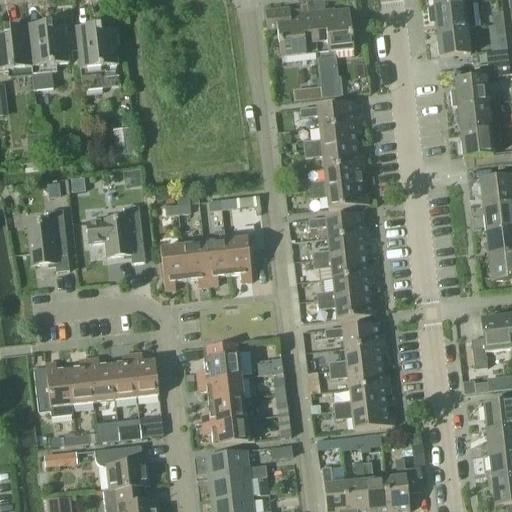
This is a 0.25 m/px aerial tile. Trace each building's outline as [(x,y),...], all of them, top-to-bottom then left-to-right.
[(464,0),(432,0),(434,9),(465,5),(464,0)] [(434,9),(428,10),(430,25),(436,24),(437,34),(468,30),(475,29),(472,5),(465,5),(434,9)] [(281,61),(318,57),(314,21),(303,23),(302,17),(291,19),(290,11),(266,14),(268,33),(278,32),(281,61)] [(314,21),(318,57),(354,53),(350,12),(325,15),(325,20),(314,21)] [(493,27),(503,26),(502,14),(491,15),(493,27)] [(27,28),(32,77),(34,93),(53,91),(51,75),(56,75),(56,68),(68,66),(64,32),(52,33),(51,26),(27,28)] [(505,39),(503,26),(493,27),(494,41),(505,39)] [(8,80),(32,77),(27,28),(3,31),(4,38),(0,38),(0,73),(8,73),(8,80)] [(88,29),(76,30),(81,79),(82,93),(102,91),(101,78),(107,77),(106,69),(117,68),(114,34),(101,36),(88,37),(88,29)] [(471,56),(468,30),(437,34),(440,60),(471,56)] [(488,67),(509,65),(508,52),(487,55),(488,67)] [(509,65),(488,67),(490,80),(511,78),(509,65)] [(457,93),(453,93),(455,109),(458,109),(489,106),(486,80),(456,84),(457,93)] [(321,85),(322,98),(343,96),(341,83),(321,85)] [(320,90),(306,92),(307,103),(321,101),(320,90)] [(319,131),(360,127),(359,117),(354,117),(353,106),(300,112),(301,121),(317,119),(319,131)] [(489,106),(458,109),(461,134),(491,130),(489,106)] [(361,136),(360,127),(319,131),(320,143),(303,145),(304,153),(357,147),(356,136),(361,136)] [(115,158),(135,156),(133,130),(112,132),(115,158)] [(491,130),(461,134),(464,160),(494,156),(491,130)] [(80,139),(75,140),(76,152),(80,152),(81,158),(88,157),(86,139),(80,139)] [(358,157),(357,147),(304,153),(305,161),(322,160),(323,172),(364,167),(363,156),(358,157)] [(365,176),(364,167),(323,172),(324,183),(308,185),(309,194),(362,188),(361,176),(365,176)] [(85,196),(83,180),(71,182),(73,198),(85,196)] [(483,209),(511,206),(511,186),(511,180),(481,183),(483,209)] [(61,188),(45,189),(46,202),(62,201),(61,188)] [(363,198),(362,188),(309,194),(310,202),(327,200),(328,213),(369,209),(368,198),(363,198)] [(238,201),(220,204),(221,212),(240,210),(238,201)] [(221,212),(220,204),(208,205),(209,214),(221,212)] [(486,234),(511,231),(511,206),(483,209),(486,234)] [(189,208),(177,209),(178,217),(190,216),(189,208)] [(103,223),(86,225),(89,247),(105,245),(107,261),(130,258),(131,267),(145,265),(139,209),(123,211),(124,221),(103,223)] [(178,217),(177,209),(165,210),(166,218),(178,217)] [(55,275),(69,273),(63,213),(47,214),(48,224),(26,227),(31,269),(54,266),(55,275)] [(326,230),(328,242),(369,237),(368,228),(362,228),(361,217),(309,223),(310,232),(326,230)] [(511,255),(511,231),(486,234),(489,258),(511,255)] [(215,245),(203,246),(208,289),(218,288),(217,280),(229,279),(225,244),(224,244),(223,234),(214,234),(215,245)] [(369,237),(328,242),(329,254),(313,256),(313,264),(365,258),(364,247),(370,246),(369,237)] [(225,244),(229,279),(241,277),(242,286),(252,285),(247,241),(225,244)] [(182,249),(186,284),(198,282),(199,291),(208,289),(203,246),(182,249)] [(174,285),(186,284),(182,249),(160,251),(164,294),(175,293),(174,285)] [(511,282),(511,255),(489,258),(492,285),(511,282)] [(367,269),(365,258),(313,264),(314,272),(331,270),(332,282),(373,278),(372,268),(367,269)] [(374,287),(373,278),(332,282),(333,294),(317,296),(318,304),(370,299),(369,288),(374,287)] [(371,309),(370,299),(318,304),(319,312),(336,310),(337,323),(377,319),(376,308),(371,309)] [(511,352),(507,320),(482,323),(484,342),(472,343),(475,373),(487,371),(485,355),(511,352)] [(345,352),(386,348),(384,337),(379,338),(378,327),(326,333),(327,342),(343,340),(345,352)] [(196,376),(197,385),(240,380),(236,346),(205,350),(207,362),(203,362),(204,375),(196,376)] [(386,357),(386,348),(345,352),(346,364),(329,366),(330,374),(383,369),(381,357),(386,357)] [(131,357),(136,400),(158,398),(154,363),(142,364),(141,356),(131,357)] [(115,403),(136,400),(131,357),(122,358),(123,366),(111,368),(115,403)] [(115,403),(111,368),(99,369),(98,361),(88,362),(93,405),(115,403)] [(72,408),(93,405),(88,362),(79,363),(80,371),(68,373),(72,408)] [(272,376),(282,375),(280,362),(270,363),(272,376)] [(72,408),(68,373),(56,374),(55,366),(45,367),(51,420),(73,418),(72,408)] [(384,379),(383,369),(330,374),(331,383),(348,381),(349,393),(390,388),(389,379),(384,379)] [(284,389),(282,375),(272,376),(274,390),(284,389)] [(208,405),(243,401),(240,380),(197,385),(196,385),(197,392),(206,391),(208,405)] [(473,384),(462,385),(464,397),(475,396),(473,384)] [(391,397),(390,388),(349,393),(350,405),(333,407),(334,415),(387,409),(386,398),(391,397)] [(245,423),(243,401),(208,405),(209,416),(200,417),(201,428),(245,423)] [(486,433),(511,430),(511,404),(483,407),(486,433)] [(278,419),(288,418),(286,405),(276,406),(278,419)] [(388,419),(387,409),(334,415),(335,424),(352,422),(354,433),(394,429),(393,419),(388,419)] [(289,432),(288,418),(278,419),(280,441),(290,440),(289,432)] [(247,437),(245,423),(201,428),(202,437),(211,436),(213,449),(254,444),(253,436),(247,437)] [(34,441),(35,453),(53,452),(52,438),(50,426),(32,429),(34,441)] [(163,438),(162,430),(150,431),(151,440),(163,438)] [(489,459),(511,456),(511,430),(486,433),(489,459)] [(118,435),(119,443),(141,441),(140,432),(118,435)] [(118,435),(106,436),(107,444),(119,443),(118,435)] [(96,437),(87,438),(88,447),(97,445),(96,437)] [(87,438),(75,439),(76,448),(88,447),(87,438)] [(76,448),(75,439),(63,441),(64,449),(76,448)] [(368,439),(360,440),(361,452),(362,457),(370,456),(370,451),(368,439)] [(64,449),(63,441),(53,442),(54,451),(64,449)] [(327,443),(316,445),(317,453),(329,452),(327,443)] [(106,470),(108,493),(148,488),(145,464),(142,464),(140,449),(94,454),(95,471),(106,470)] [(291,450),(270,452),(271,464),(292,462),(291,450)] [(249,482),(258,481),(256,470),(248,470),(246,453),(205,458),(208,481),(249,476),(249,482)] [(491,483),(511,481),(511,456),(489,459),(491,483)] [(45,471),(61,469),(60,457),(43,459),(45,471)] [(397,481),(385,482),(388,511),(408,511),(407,496),(422,495),(419,472),(405,474),(404,463),(395,464),(397,481)] [(367,511),(363,466),(354,467),(356,485),(344,486),(347,511),(367,511)] [(371,466),(363,466),(367,511),(388,511),(385,482),(373,483),(371,466)] [(265,469),(256,470),(258,481),(267,480),(266,474),(265,469)] [(347,511),(344,486),(333,487),(331,471),(321,472),(325,511),(347,511)] [(249,476),(208,481),(210,504),(251,499),(249,482),(249,476)] [(511,481),(491,483),(491,484),(494,509),(511,506),(511,481)] [(148,489),(148,488),(108,493),(102,493),(104,511),(156,511),(156,503),(146,504),(144,489),(148,489)] [(252,511),(251,499),(210,504),(211,511),(252,511)] [(48,511),(56,511),(55,501),(47,502),(48,511)]
